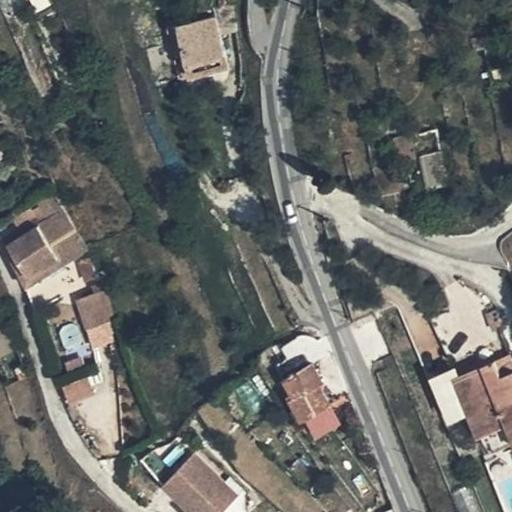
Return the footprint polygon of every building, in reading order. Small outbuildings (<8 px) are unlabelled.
[(231,60),(220,11),(180,21),(192,70),(231,60)] [(0,166),(29,150),(4,108),(0,110),(0,166)] [(428,150),(431,181),(448,179),(445,149),(428,150)] [(33,157),(29,150),(0,166),(0,172),(2,176),(33,157)] [(57,205),(60,209),(74,235),(58,245),(63,253),(68,261),(91,247),(56,187),(44,194),(46,198),(43,201),(47,211),(57,205)] [(60,209),(29,227),(15,234),(35,269),(63,253),(58,245),(74,235),(60,209)] [(6,232),(32,282),(39,278),(35,269),(15,234),(29,227),(25,221),(6,232)] [(35,269),(39,278),(68,261),(63,253),(35,269)] [(110,287),(107,280),(94,284),(97,291),(110,287)] [(92,325),(119,316),(110,287),(97,291),(82,296),(92,325)] [(510,354),(493,315),(463,319),(484,364),(510,354)] [(22,355),(11,329),(0,333),(0,348),(7,363),(22,355)] [(88,352),(67,356),(71,373),(92,369),(88,352)] [(332,396),(345,415),(355,410),(347,390),(350,388),(342,369),(321,378),(332,396)] [(511,369),(491,378),(506,415),(511,430),(511,369)] [(70,396),(100,389),(96,370),(66,377),(70,396)] [(506,415),(491,378),(486,371),(467,379),(486,423),(506,415)] [(336,414),(339,418),(345,415),(332,396),(321,378),(317,380),(325,399),(336,414)] [(333,420),(339,418),(336,414),(325,399),(333,420)] [(168,478),(188,500),(200,511),(219,511),(241,491),(199,448),(168,478)] [(223,511),(241,511),(249,503),(238,494),(223,511)] [(200,511),(188,500),(183,506),(189,511),(200,511)]
